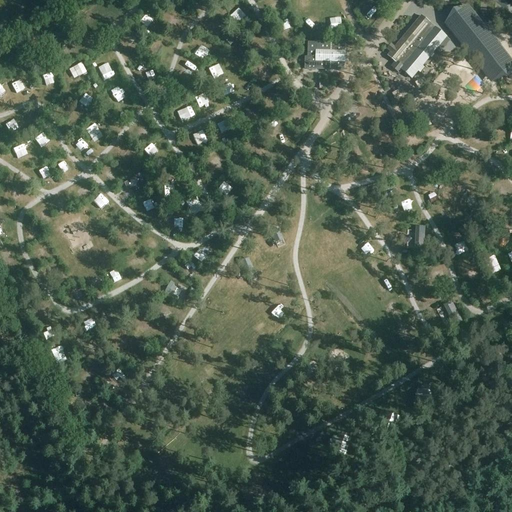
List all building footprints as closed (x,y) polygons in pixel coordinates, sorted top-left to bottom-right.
[(484,5),(485,16),(497,14),(496,4),(484,5)] [(468,15),(455,26),(489,67),(501,56),(468,15)] [(412,80),(418,72),(420,73),(424,69),(422,67),(447,38),(430,23),(418,37),(409,30),(395,47),(390,53),(387,57),(395,63),(391,68),(398,73),(400,70),(412,80)] [(343,40),(305,38),(305,65),(342,67),(342,52),(343,40)] [(188,41),(184,51),(193,55),(197,45),(188,41)] [(63,61),(58,64),(63,75),(68,72),(63,61)] [(188,66),(192,76),(197,74),(193,64),(188,66)] [(397,89),(405,86),(402,78),(394,81),(397,89)] [(95,95),(104,89),(101,84),(92,91),(95,95)] [(174,93),(180,103),(185,100),(179,90),(174,93)] [(380,94),(369,99),(379,121),(390,116),(380,94)] [(171,104),(161,107),(164,115),(174,112),(171,104)] [(374,136),(369,138),(364,128),(358,117),(349,121),(370,165),(384,158),(374,136)] [(65,125),(69,136),(78,133),(74,122),(65,125)] [(460,173),(464,181),(472,177),(468,169),(460,173)] [(120,173),(103,179),(105,185),(122,180),(120,173)] [(126,183),(129,189),(133,187),(136,194),(141,191),(138,185),(141,183),(138,177),(126,183)] [(338,240),(343,250),(352,246),(346,236),(338,240)] [(110,263),(120,259),(116,251),(107,255),(110,263)] [(150,282),(147,286),(156,292),(159,289),(150,282)] [(238,324),(249,313),(242,306),(231,316),(238,324)] [(94,338),(103,331),(99,327),(91,334),(94,338)] [(62,359),(65,367),(74,363),(70,355),(62,359)]
